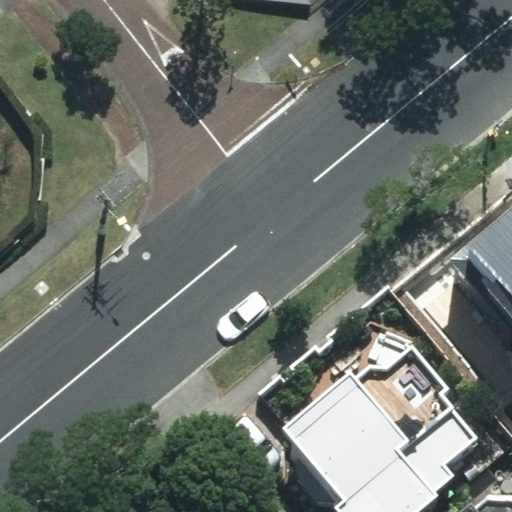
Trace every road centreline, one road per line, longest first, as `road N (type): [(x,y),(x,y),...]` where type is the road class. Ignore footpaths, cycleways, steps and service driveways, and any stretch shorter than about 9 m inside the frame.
road 1 (primary): [(273,212),(0,444)]
road 2 (primary): [(511,14),(273,212)]
road 3 (residential): [(273,212),(92,0)]
